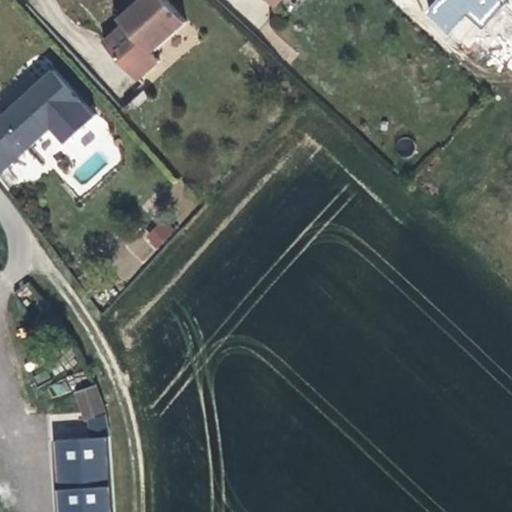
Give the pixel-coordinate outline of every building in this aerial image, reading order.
[(125,19),(105,37),(139,74),(161,55),(153,47),(185,19),(167,0),(134,0),(127,8),(120,14),(125,19)] [(511,0),(434,0),(424,11),(463,47),(504,3),(511,10),(511,0)] [(0,107),(0,173),(52,126),(66,141),(98,111),(57,65),(40,81),(47,88),(39,95),(32,88),(21,98),(15,93),(0,107)] [(40,81),(32,88),(39,95),(47,88),(40,81)] [(155,248),(173,233),(163,220),(144,235),(155,248)] [(105,409),(96,384),(78,389),(85,416),(86,418),(89,417),(106,412),(105,409)] [(115,511),(110,433),(106,413),(106,412),(89,417),(92,437),(60,440),(65,508),(76,508),(76,511),(115,511)] [(76,511),(76,508),(65,508),(60,440),(55,440),(60,511),(76,511)]
